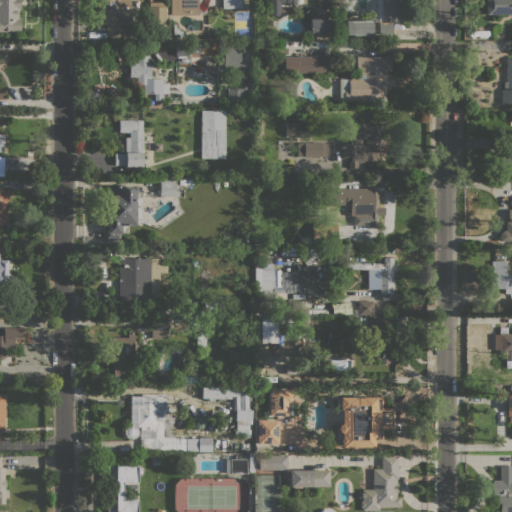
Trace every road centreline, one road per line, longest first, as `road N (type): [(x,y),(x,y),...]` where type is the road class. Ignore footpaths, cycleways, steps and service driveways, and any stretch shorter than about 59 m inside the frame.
road 1 (residential): [(62,511),(61,0)]
road 2 (residential): [(445,511),(445,0)]
